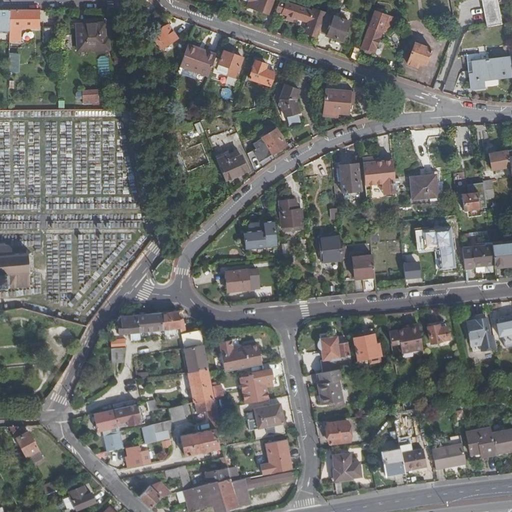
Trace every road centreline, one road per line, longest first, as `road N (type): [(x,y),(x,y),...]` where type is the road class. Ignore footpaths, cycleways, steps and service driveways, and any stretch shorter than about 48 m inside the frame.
road 1 (residential): [(125,0),(165,218),(156,249),(125,288)]
road 2 (residential): [(180,294),(191,245),(266,176),(332,139),(399,120)]
road 3 (residential): [(165,0),(402,93)]
road 4 (residential): [(282,313),(511,291)]
road 5 (residential): [(282,313),(311,454),(305,511)]
road 6 (primary): [(511,488),(341,511)]
road 7 (residential): [(125,288),(85,345),(55,417)]
road 8 (residential): [(143,511),(55,417)]
